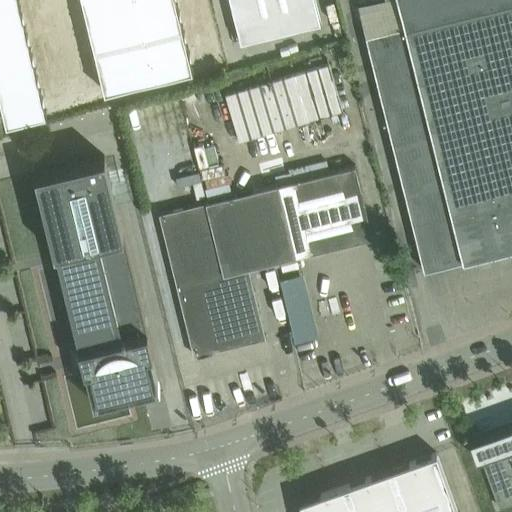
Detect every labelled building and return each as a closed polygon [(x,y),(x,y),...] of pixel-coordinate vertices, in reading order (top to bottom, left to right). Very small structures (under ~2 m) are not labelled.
[(17,0),(0,0),(0,12),(19,7),(17,0)] [(135,0),(103,0),(83,5),(89,26),(139,14),(135,0)] [(174,0),(135,0),(139,14),(176,5),(174,0)] [(229,0),(240,40),(320,20),(314,0),(229,0)] [(511,0),(398,0),(404,25),(365,35),(423,268),(511,246),(511,0)] [(176,5),(139,14),(144,35),(181,26),(176,5)] [(19,7),(0,12),(0,34),(24,28),(19,7)] [(139,14),(89,26),(94,47),(144,35),(139,14)] [(181,26),(144,35),(149,56),(186,47),(181,26)] [(24,28),(0,34),(0,56),(29,49),(24,28)] [(144,35),(94,47),(99,68),(149,56),(144,35)] [(322,62),(334,110),(375,99),(359,39),(339,44),(342,56),(322,62)] [(186,47),(149,56),(154,76),(191,68),(186,47)] [(29,49),(0,56),(0,78),(34,70),(29,49)] [(149,56),(99,68),(104,89),(154,76),(149,56)] [(332,135),(362,127),(357,106),(333,112),(321,64),(240,84),(252,132),(327,114),(332,135)] [(34,70),(0,78),(0,100),(40,91),(34,70)] [(222,82),(233,117),(245,113),(234,78),(222,82)] [(40,91),(0,100),(0,101),(5,121),(42,112),(43,113),(45,113),(40,91)] [(79,346),(78,346),(83,369),(85,368),(93,401),(159,385),(150,352),(152,352),(104,154),(34,171),(54,251),(56,250),(79,346)] [(372,236),(355,164),(158,212),(193,353),(265,336),(247,266),(372,236)] [(316,357),(339,351),(320,282),(297,288),(316,357)] [(40,393),(54,391),(51,372),(37,374),(40,393)] [(511,423),(469,438),(476,457),(481,456),(499,506),(511,501),(511,423)] [(457,511),(435,451),(299,500),(301,511),(457,511)]
